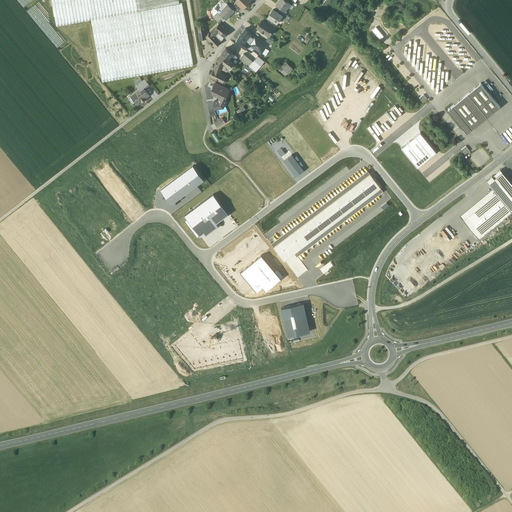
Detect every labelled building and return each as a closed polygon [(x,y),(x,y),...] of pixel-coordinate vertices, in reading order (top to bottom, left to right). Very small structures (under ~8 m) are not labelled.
[(90,0),(51,0),(56,26),(91,20),(94,19),(90,0)] [(90,0),(94,19),(138,11),(136,0),(90,0)] [(136,0),(138,11),(179,4),(178,0),(136,0)] [(250,0),(249,0),(237,0),(236,2),(242,8),(250,0)] [(284,0),(279,0),(276,5),(285,11),(290,4),(290,3),(284,0)] [(242,8),(236,2),(234,4),(239,11),(242,8)] [(94,19),(91,20),(102,82),(194,65),(182,3),(179,4),(138,11),(94,19)] [(234,11),(228,5),(220,13),(219,14),(225,19),(226,20),(234,11)] [(225,19),(219,14),(220,13),(216,10),(214,13),(217,16),(221,20),(223,21),(225,19)] [(278,13),(273,10),(268,17),(276,23),(281,16),(278,13)] [(267,24),(262,21),(260,24),(257,27),(269,35),(273,29),(274,29),(267,24)] [(229,31),(219,23),(214,29),(209,33),(208,33),(208,34),(205,36),(205,37),(207,38),(210,42),(210,43),(210,44),(212,44),(215,47),(220,42),(214,36),(218,32),(224,37),(229,31)] [(204,26),(198,26),(200,39),(207,38),(205,37),(205,36),(204,26)] [(250,43),(246,41),(249,36),(253,39),(255,37),(245,30),(236,43),(245,50),(249,45),(250,43)] [(249,45),(262,53),(265,48),(267,46),(264,43),(255,37),(253,39),(249,36),(246,41),(250,43),(249,45)] [(274,42),(267,38),(264,43),(267,46),(265,48),(269,50),(274,42)] [(232,53),(226,48),(222,53),(228,58),(230,56),(232,53)] [(228,58),(222,53),(218,59),(224,65),(228,69),(231,65),(233,67),(236,64),(233,61),(228,58)] [(252,62),(243,54),(239,59),(247,65),(249,66),(252,62)] [(258,56),(249,66),(252,69),(255,72),(264,61),(258,56)] [(224,65),(218,59),(211,77),(222,83),(225,76),(220,73),(221,69),(227,72),(228,71),(228,69),(224,65)] [(292,69),(286,63),(282,67),(288,73),(292,69)] [(249,66),(247,65),(242,71),(247,75),(252,69),(249,66)] [(149,85),(144,79),(137,86),(139,89),(142,87),(144,89),(149,85)] [(227,88),(216,82),(214,85),(219,88),(219,87),(225,90),(227,88)] [(481,83),(448,109),(467,133),(500,106),(481,83)] [(225,90),(219,87),(219,88),(214,85),(212,90),(215,91),(213,95),(220,98),(224,100),(226,96),(223,94),(225,90)] [(139,89),(131,96),(131,97),(135,102),(137,105),(141,102),(146,98),(149,95),(144,89),(142,87),(139,89)] [(223,108),(226,101),(224,100),(220,98),(219,100),(214,101),(215,109),(223,108)] [(222,118),(214,123),(217,127),(225,123),(223,120),(224,120),(222,118)] [(421,132),(401,147),(417,167),(436,151),(421,132)] [(466,145),(461,149),(465,154),(470,150),(466,145)] [(284,160),(296,176),(304,170),(292,154),(284,160)] [(161,189),(172,203),(204,179),(193,165),(161,189)] [(496,192),(511,212),(511,211),(511,183),(502,172),(494,178),(492,176),(486,181),(493,189),(496,192)] [(370,174),(274,247),(284,260),(380,188),(370,174)] [(463,219),(496,192),(493,189),(460,215),(463,219)] [(479,238),(511,212),(496,192),(463,219),(479,238)] [(214,194),(185,215),(200,235),(203,232),(205,235),(217,226),(215,224),(229,214),(214,194)] [(266,291),(281,278),(275,271),(261,255),(240,272),(256,292),(262,287),(266,291)] [(277,269),(283,276),(285,275),(278,265),(276,267),(277,269)] [(275,271),(281,278),(283,276),(277,269),(275,271)] [(287,337),(307,332),(301,303),(281,308),(287,337)]
